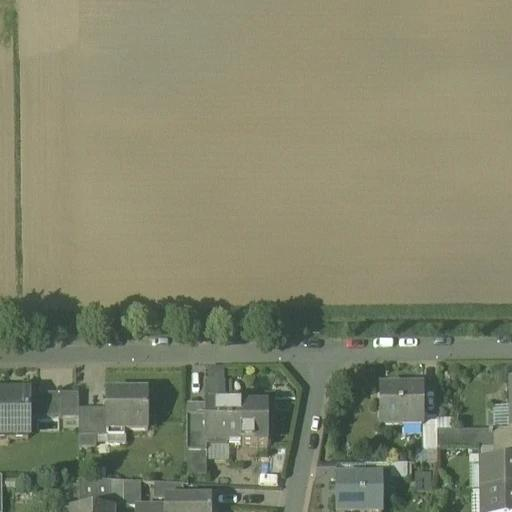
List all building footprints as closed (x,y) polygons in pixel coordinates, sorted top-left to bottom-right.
[(206,401),(224,401),(224,369),(206,369),(206,401)] [(422,394),(380,394),(380,431),(422,431),(423,431),(423,422),(422,394)] [(29,399),(0,398),(0,441),(29,442),(29,422),(29,408),(29,399)] [(147,398),(106,399),(106,414),(79,414),(79,422),(79,441),(106,441),(106,435),(124,435),(124,436),(147,436),(147,398)] [(61,399),(40,399),(40,408),(29,408),(29,422),(61,422),(61,399)] [(79,399),(61,399),(61,422),(79,422),(79,414),(79,399)] [(267,410),(205,411),(205,422),(204,426),(205,446),(206,446),(229,446),(229,450),(267,449),(267,410)] [(205,422),(187,422),(187,457),(206,458),(206,446),(205,446),(204,426),(205,422)] [(437,422),(423,422),(423,431),(422,431),(422,456),(437,456),(437,455),(437,453),(437,437),(437,422)] [(511,451),(511,434),(493,435),(493,452),(511,451)] [(493,452),(493,435),(437,437),(437,453),(493,452)] [(511,467),(511,451),(493,452),(493,467),(511,467)] [(206,458),(187,457),(187,480),(206,480),(206,458)] [(511,495),(511,467),(493,467),(487,468),(488,495),(511,495)] [(390,468),(364,469),(365,482),(381,482),(381,484),(390,484),(390,468)] [(415,494),(432,493),(432,475),(415,475),(415,494)] [(365,482),(336,483),(336,511),(381,511),(381,484),(381,482),(365,482)] [(124,487),(80,485),(80,504),(110,504),(109,511),(123,511),(124,511),(124,487)] [(140,487),(124,487),(124,511),(140,511),(140,487)] [(184,489),(154,488),(154,505),(164,505),(164,502),(184,502),(184,489)] [(511,511),(511,495),(488,495),(488,511),(511,511)] [(211,511),(211,502),(184,502),(164,502),(164,505),(164,511),(211,511)]
